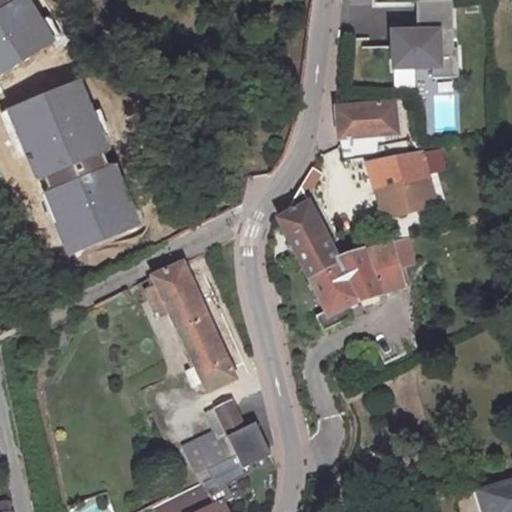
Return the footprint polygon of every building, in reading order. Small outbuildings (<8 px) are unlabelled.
[(0,0),(0,73),(53,40),(27,0),(0,0)] [(426,38),(401,39),(403,75),(423,75),(423,70),(441,70),(441,85),(468,84),(467,55),(463,55),(461,6),(425,7),(426,38)] [(52,191),(48,193),(72,252),(140,224),(115,165),(109,167),(102,151),(109,148),(81,81),(11,110),(39,177),(45,174),(52,191)] [(403,111),(344,116),(347,147),(406,141),(403,111)] [(432,159),(379,170),(385,198),(439,188),(432,159)] [(318,179),(307,196),(313,207),(327,185),(318,179)] [(439,188),(385,198),(391,215),(393,224),(445,211),(439,188)] [(335,248),(313,207),(307,196),(298,209),(292,221),(284,226),(303,265),(335,248)] [(309,274),(316,288),(348,273),(347,269),(335,248),(303,265),(309,274)] [(372,261),(385,302),(411,295),(399,252),(372,261)] [(386,305),(385,302),(372,261),(347,269),(348,273),(316,288),(333,321),(322,326),(329,341),(357,327),(352,317),(368,309),(386,305)] [(198,368),(204,383),(209,393),(237,380),(230,365),(220,341),(207,311),(194,282),(187,262),(141,285),(146,296),(152,294),(162,316),(172,311),(198,368)] [(125,303),(133,300),(130,290),(121,294),(125,303)] [(193,389),(204,383),(198,368),(185,374),(193,389)] [(236,415),(221,421),(227,434),(220,437),(227,450),(243,443),(240,435),(245,433),(236,415)] [(203,492),(209,489),(207,485),(213,482),(212,479),(235,466),(232,461),(227,450),(220,437),(227,434),(221,421),(209,427),(216,442),(187,457),(203,492)] [(240,435),(243,443),(260,435),(256,427),(245,433),(240,435)] [(243,443),(227,450),(232,461),(248,452),(246,446),(262,439),(260,435),(243,443)] [(207,485),(209,489),(211,492),(272,460),(262,439),(246,446),(248,452),(232,461),(235,466),(212,479),(213,482),(207,485)] [(211,492),(205,495),(211,504),(228,495),(230,498),(250,488),(247,482),(276,468),(272,460),(211,492)] [(511,511),(511,488),(483,497),(487,511),(511,511)] [(211,504),(205,495),(173,511),(225,511),(234,508),(230,498),(228,495),(211,504)]
